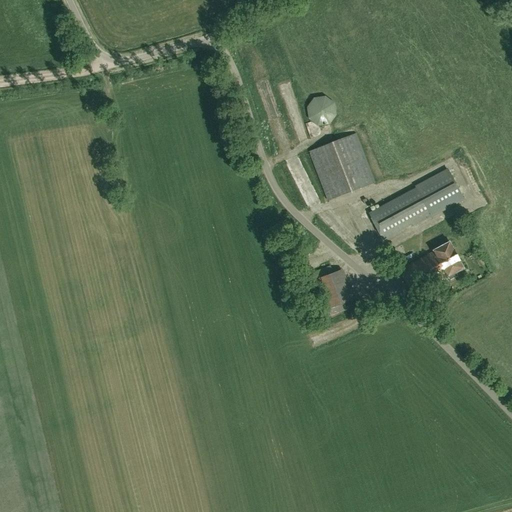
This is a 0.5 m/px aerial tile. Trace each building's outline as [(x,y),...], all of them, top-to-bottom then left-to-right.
[(328,201),(374,183),(355,134),(309,152),(328,201)] [(291,167),(303,164),(301,156),(289,159),(291,167)] [(463,199),(447,170),(415,187),(416,189),(369,214),(383,240),(412,224),(413,226),(463,199)] [(311,208),(324,203),(315,184),(303,189),(311,208)] [(458,276),(456,273),(464,269),(449,242),(433,251),(434,252),(426,256),(433,269),(428,271),(434,283),(446,276),(447,278),(448,277),(449,281),(458,276)] [(412,295),(434,283),(428,271),(433,269),(426,256),(399,270),(412,295)] [(344,303),(339,288),(322,294),(328,310),(330,317),(347,311),(344,303)]
